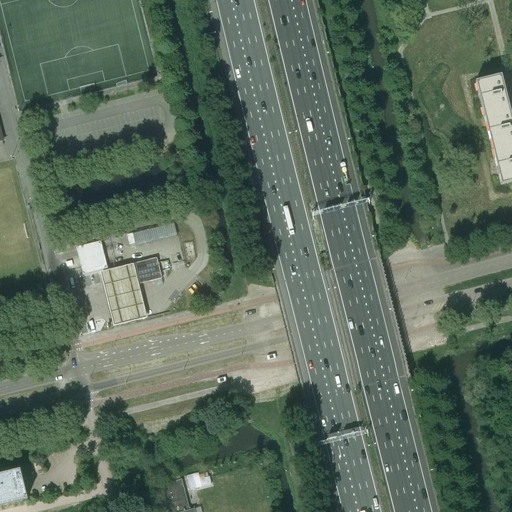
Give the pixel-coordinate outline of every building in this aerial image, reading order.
[(475,82),(483,116),(494,113),(509,110),(506,101),(508,101),(507,96),(505,96),(500,76),(475,82)] [(511,123),(509,110),(494,113),(483,116),(492,150),(503,148),(511,145),(511,123)] [(511,145),(503,148),(492,150),(500,185),(511,182),(511,145)] [(132,233),(132,234),(134,244),(135,247),(177,237),(174,223),(132,233)] [(100,242),(76,248),(77,250),(78,258),(80,265),(82,273),(83,275),(107,269),(107,267),(105,259),(103,251),(101,244),(100,242)] [(156,259),(136,264),(141,283),(161,278),(156,259)] [(134,266),(101,274),(114,328),(148,320),(139,284),(134,266)] [(19,470),(0,474),(0,506),(27,499),(22,480),(32,478),(29,467),(19,470)] [(160,485),(167,511),(194,511),(194,509),(189,510),(181,479),(160,485)]
